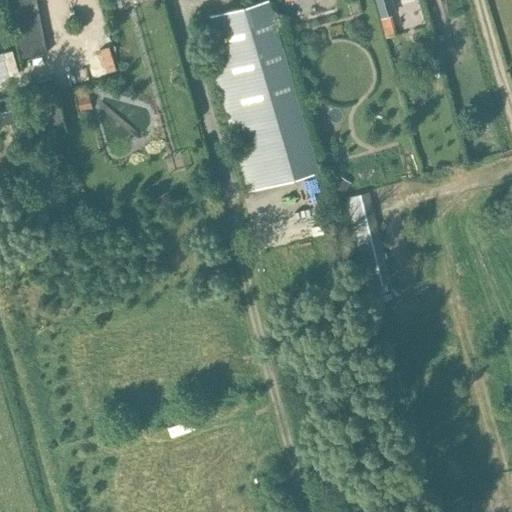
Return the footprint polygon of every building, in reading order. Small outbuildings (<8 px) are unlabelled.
[(16,0),(20,62),(43,61),(40,0),(16,0)] [(258,0),(199,17),(247,186),(316,167),(268,0),(258,0)] [(458,0),(445,0),(451,17),(462,14),(458,0)] [(12,50),(0,53),(7,76),(19,73),(12,50)] [(401,60),(394,61),(397,75),(404,74),(401,60)] [(136,140),(128,106),(99,112),(107,147),(136,140)] [(340,175),(329,190),(341,198),(351,182),(340,175)] [(206,198),(198,201),(203,217),(211,214),(206,198)]
